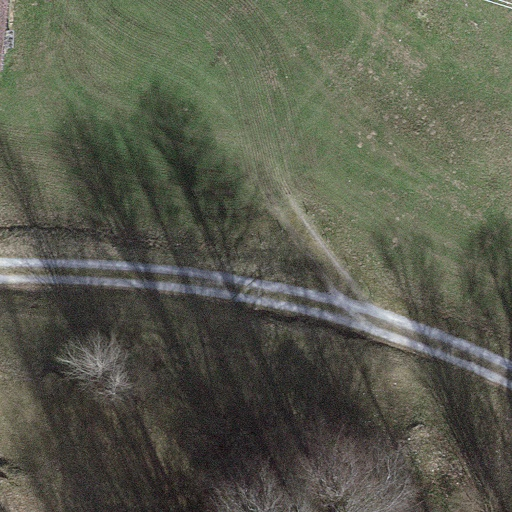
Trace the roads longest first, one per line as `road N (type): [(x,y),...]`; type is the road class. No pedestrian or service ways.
road 1 (track): [(511,377),(372,316),(217,281),(0,272)]
road 2 (track): [(372,316),(318,255),(172,33)]
